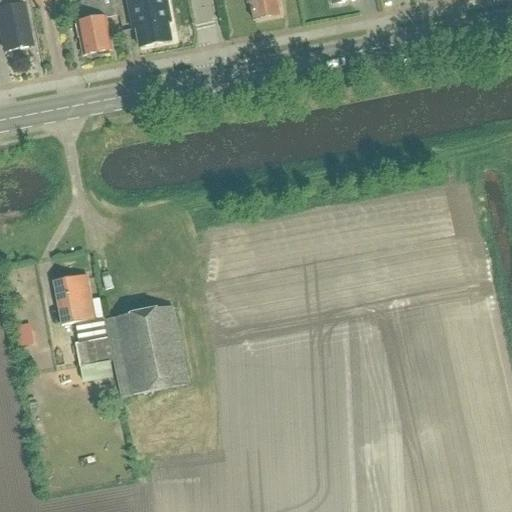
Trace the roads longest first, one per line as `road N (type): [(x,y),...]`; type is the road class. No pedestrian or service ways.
road 1 (secondary): [(215,80),(511,23)]
road 2 (secondary): [(0,122),(215,80)]
